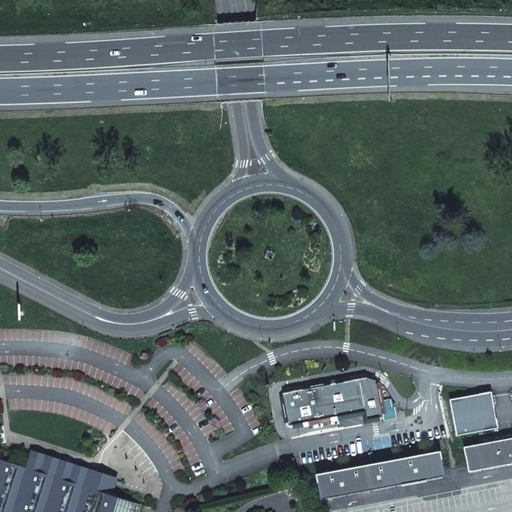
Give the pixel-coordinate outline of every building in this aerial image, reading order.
[(367,378),(281,392),(287,424),(289,423),(321,418),(364,410),(366,418),(381,416),(375,381),(367,378)] [(492,390),(450,398),(457,433),(499,425),(492,390)] [(511,436),(464,445),(468,466),(511,457),(511,436)] [(441,450),(317,477),(321,498),(444,470),(441,450)] [(0,511),(138,511),(141,503),(112,494),(99,489),(102,479),(88,475),(89,470),(31,451),(26,465),(0,456),(0,511)] [(117,480),(89,470),(88,475),(102,479),(99,489),(112,494),(117,480)]
